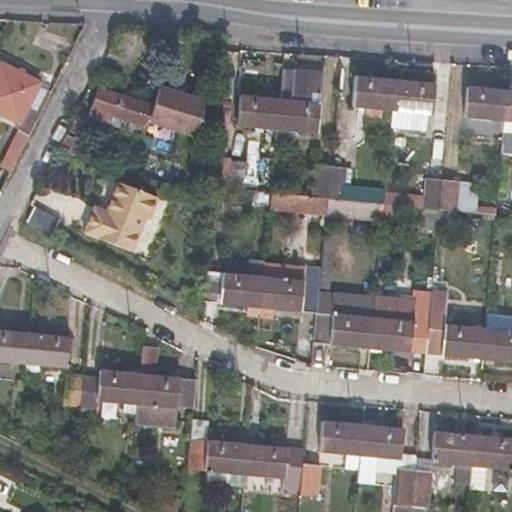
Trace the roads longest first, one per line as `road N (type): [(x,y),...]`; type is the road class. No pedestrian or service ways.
road 1 (residential): [(0,243),(279,377),(511,401)]
road 2 (secondary): [(511,35),(120,0)]
road 3 (residential): [(0,212),(105,0)]
road 4 (track): [(0,437),(138,511)]
